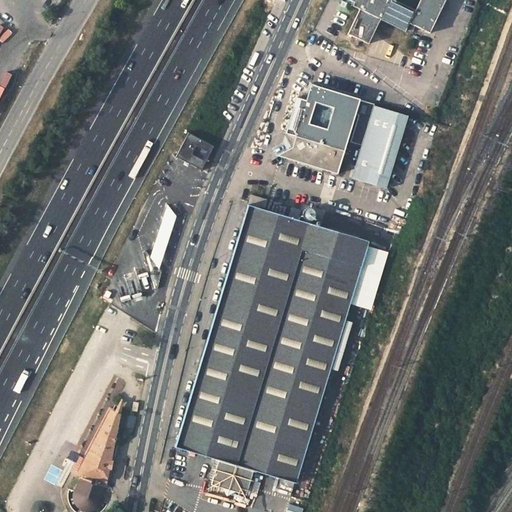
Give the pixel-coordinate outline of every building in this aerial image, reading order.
[(355,0),(354,4),(360,7),(347,33),(367,43),(380,18),(405,30),(409,23),(428,33),(444,0),(420,0),(415,10),(396,0),(355,0)] [(0,83),(5,86),(20,58),(8,52),(0,68),(0,83)] [(359,99),(316,86),(316,83),(312,82),(307,100),(296,97),(285,132),(289,134),(295,145),(292,147),(288,160),(336,175),(355,112),(359,99)] [(362,141),(373,106),(374,104),(359,99),(355,112),(359,114),(351,138),(362,141)] [(386,190),(408,116),(373,106),(362,141),(351,179),(386,190)] [(188,134),(176,158),(201,170),(212,146),(188,134)] [(274,156),(288,160),(292,147),(274,156)] [(251,193),(175,446),(219,459),(211,485),(222,488),(226,495),(232,491),(244,495),(252,469),(284,479),(283,480),(276,478),(272,490),(291,496),(295,482),(296,483),(368,241),(257,208),(257,206),(265,208),(268,198),(251,193)] [(145,266),(160,271),(177,217),(162,212),(145,266)] [(112,469),(113,461),(111,460),(120,414),(115,412),(114,414),(109,412),(81,465),(75,462),(70,471),(81,477),(74,491),(73,496),(74,501),(76,504),(79,508),(81,509),(82,510),(84,510),(86,511),(90,511),(93,510),(96,509),(98,507),(102,503),(106,483),(109,469),(112,469)]
